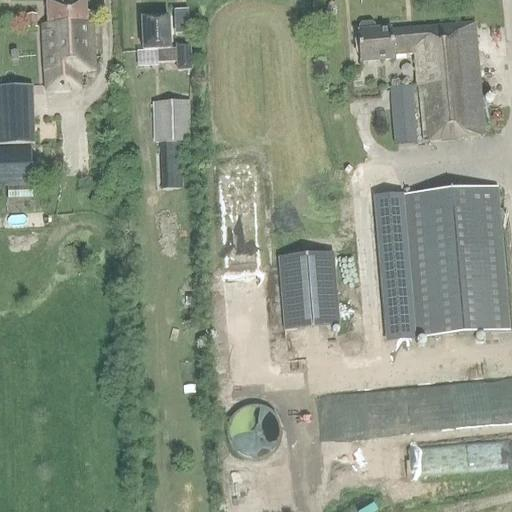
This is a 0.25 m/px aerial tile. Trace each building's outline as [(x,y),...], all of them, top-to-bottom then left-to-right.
[(48,26),(43,26),(45,76),(69,75),(70,91),(80,91),(80,74),(93,74),(91,13),(86,14),(85,2),(47,4),(48,26)] [(37,29),(37,16),(28,17),(28,29),(37,29)] [(190,72),(189,48),(176,48),(176,52),(169,52),(168,21),(142,22),(143,53),(157,53),(158,65),(177,64),(177,72),(190,72)] [(484,139),(474,25),(390,32),(390,29),(376,31),(376,26),(373,24),(362,25),(360,28),(360,32),(357,32),(360,65),(394,62),(394,56),(416,55),(424,144),(484,139)] [(0,146),(34,145),(32,88),(0,88),(0,146)] [(417,144),(412,88),(391,90),(396,146),(417,144)] [(188,144),(187,105),(155,105),(155,145),(188,144)] [(29,150),(0,150),(0,187),(5,187),(6,200),(31,199),(29,150)] [(183,189),(183,174),(161,175),(161,190),(183,189)] [(508,334),(497,190),(405,198),(416,342),(508,334)] [(278,260),(284,332),(339,328),(333,256),(278,260)] [(263,408),(256,407),(250,408),(243,410),(237,413),(231,417),(227,423),(225,429),(225,436),(226,443),(229,448),(232,453),(239,458),(245,461),(253,462),(261,461),(269,456),(275,451),(278,443),(280,435),(279,427),(278,423),(276,419),(273,414),(267,410),(263,408)] [(430,455),(454,455),(454,423),(431,423),(430,455)]
